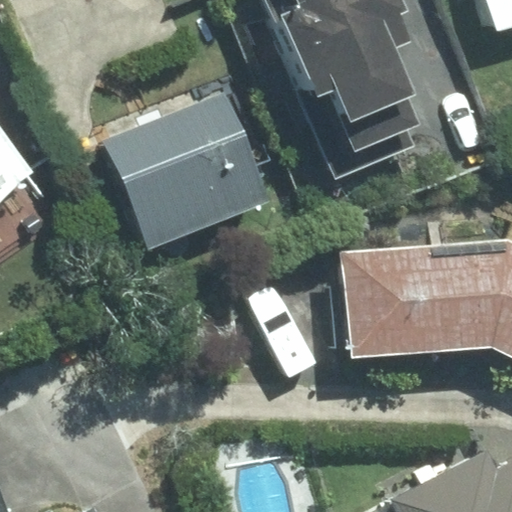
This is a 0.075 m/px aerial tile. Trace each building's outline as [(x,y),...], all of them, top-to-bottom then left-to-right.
[(256,0),(295,92),(314,84),(341,149),(407,122),(375,43),(392,36),(382,12),(390,8),(386,0),(256,0)] [(511,0),(478,0),(486,27),(511,19),(511,0)] [(217,90),(97,137),(139,245),(259,198),(217,90)] [(0,133),(0,186),(25,169),(0,133)] [(339,353),(478,344),(511,360),(511,244),(498,237),(332,248),(339,353)] [(511,511),(511,450),(482,465),(473,447),(379,494),(387,511),(511,511)]
